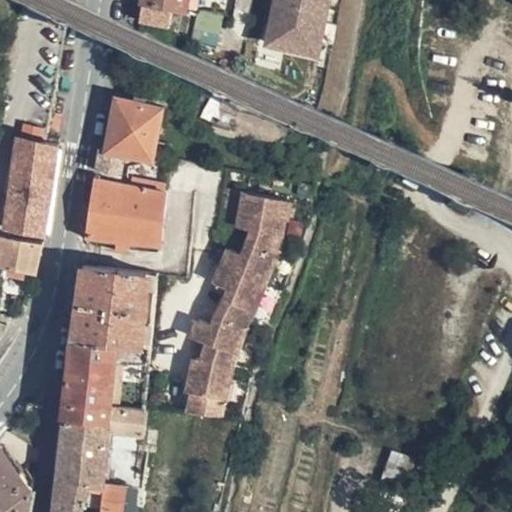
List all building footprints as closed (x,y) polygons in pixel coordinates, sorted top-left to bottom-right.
[(178,0),(149,0),(148,3),(177,11),(178,0)] [(286,0),(282,26),(326,33),(331,0),(286,0)] [(331,0),(326,33),(333,35),(339,0),(331,0)] [(167,94),(149,91),(123,86),(112,141),(130,145),(137,146),(146,148),(161,149),(166,99),(167,94)] [(49,128),(28,125),(25,137),(48,140),(49,128)] [(43,235),(57,144),(21,138),(6,227),(43,235)] [(112,141),(108,140),(106,163),(130,168),(134,156),(137,146),(130,145),(112,141)] [(180,151),(176,186),(173,221),(171,236),(168,265),(168,268),(198,271),(210,156),(180,151)] [(176,186),(104,169),(101,194),(96,230),(127,233),(126,242),(136,242),(136,233),(171,236),(173,221),(176,186)] [(263,224),(290,229),(298,193),(240,182),(235,209),(249,212),(248,219),(264,223),(263,224)] [(263,224),(258,237),(286,248),(290,229),(263,224)] [(203,332),(219,337),(247,346),(256,319),(264,303),(286,248),(258,237),(254,248),(239,242),(225,277),(240,283),(235,294),(228,308),(224,319),(208,314),(203,332)] [(0,270),(38,276),(41,249),(0,243),(0,270)] [(168,265),(93,257),(83,331),(132,334),(161,336),(168,268),(168,265)] [(465,358),(468,342),(473,323),(477,308),(462,306),(450,355),(465,358)] [(473,323),(468,342),(484,345),(487,326),(473,323)] [(132,334),(83,331),(75,405),(124,409),(125,396),(132,334)] [(161,336),(132,334),(125,396),(155,400),(160,348),(161,336)] [(214,353),(243,360),(247,346),(219,337),(214,353)] [(202,406),(231,410),(234,394),(236,395),(243,360),(214,353),(213,354),(207,352),(199,387),(206,388),(202,406)] [(143,511),(148,469),(128,466),(129,453),(149,455),(150,448),(155,400),(125,396),(124,409),(121,432),(117,476),(113,511),(143,511)] [(124,409),(75,405),(67,477),(100,476),(117,476),(121,432),(124,409)] [(10,433),(0,441),(0,511),(29,511),(40,504),(44,476),(10,433)] [(148,469),(149,455),(129,453),(128,466),(148,469)] [(100,476),(67,477),(64,501),(94,511),(96,511),(97,508),(93,507),(100,476)] [(94,511),(64,501),(58,511),(94,511)]
